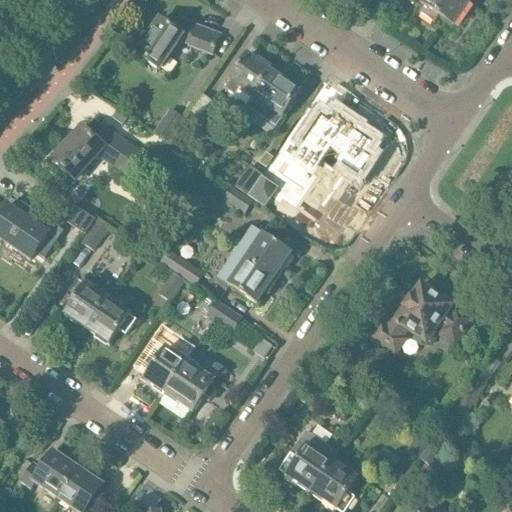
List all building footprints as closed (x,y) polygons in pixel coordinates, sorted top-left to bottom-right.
[(469,5),(461,0),(427,0),(423,7),(425,8),(421,15),(435,24),(439,18),(454,28),(469,5)] [(218,39),(207,34),(188,27),(179,21),(172,32),(159,23),(137,58),(158,72),(177,43),(210,57),(218,39)] [(244,111),(270,74),(269,73),(270,72),(259,64),(258,65),(247,58),(225,90),(236,97),(232,103),(244,111)] [(245,112),(240,119),(248,124),(254,116),(275,130),(300,93),(270,74),(244,111),(245,112)] [(171,110),(155,133),(169,143),(185,120),(171,110)] [(304,145),(293,161),(315,175),(326,159),(331,151),(338,155),(334,161),(359,177),(372,159),(366,155),(374,144),(354,130),(355,129),(340,119),(341,119),(338,117),(335,115),(330,123),(322,118),(304,145)] [(184,124),(170,144),(182,153),(197,132),(184,124)] [(60,171),(60,172),(66,177),(67,176),(76,184),(102,155),(107,159),(105,161),(125,176),(141,154),(106,131),(97,143),(83,129),(52,163),(60,171)] [(180,153),(164,141),(161,145),(159,143),(150,157),(171,172),(180,159),(177,157),(180,153)] [(185,155),(204,169),(210,161),(191,147),(185,155)] [(277,158),(262,180),(276,189),(291,167),(277,158)] [(236,191),(247,198),(261,177),(250,170),(236,191)] [(253,204),(231,188),(224,184),(218,193),(226,198),(224,201),(246,216),(253,204)] [(66,202),(56,217),(86,237),(96,223),(66,202)] [(7,209),(0,219),(0,245),(1,246),(3,242),(31,261),(36,255),(46,261),(65,234),(22,204),(16,214),(7,209)] [(97,223),(83,245),(95,253),(110,232),(97,223)] [(234,254),(274,281),(291,255),(252,228),(234,254)] [(169,253),(161,263),(196,286),(203,276),(169,253)] [(274,281),(234,254),(217,278),(257,305),(274,281)] [(174,276),(159,297),(171,305),(185,283),(174,276)] [(87,332),(108,302),(86,287),(85,289),(78,284),(68,298),(75,302),(65,317),(87,332)] [(403,340),(408,333),(427,347),(437,333),(440,335),(439,336),(456,348),(473,322),(456,311),(456,312),(452,310),(453,309),(422,287),(397,324),(393,322),(388,329),(382,325),(371,340),(396,357),(407,342),(403,340)] [(108,302),(87,332),(110,347),(120,333),(126,337),(136,324),(129,319),(131,317),(108,302)] [(216,322),(225,309),(218,304),(209,318),(216,322)] [(225,309),(216,322),(233,334),(242,321),(225,309)] [(254,352),(253,354),(264,361),(274,346),(263,339),(254,352)] [(166,395),(187,365),(166,351),(163,357),(157,352),(147,365),(154,369),(146,381),(166,395)] [(187,365),(166,395),(194,415),(215,384),(187,365)] [(489,386),(478,378),(458,408),(469,416),(489,386)] [(370,411),(378,400),(356,386),(349,396),(370,411)] [(422,431),(407,452),(420,461),(434,440),(422,431)] [(311,495),(312,496),(334,464),(333,464),(338,456),(306,434),(279,473),(286,477),(286,478),(303,489),(305,486),(313,491),(311,495)] [(431,468),(445,447),(434,440),(420,461),(431,468)] [(37,485),(61,501),(80,472),(56,456),(44,473),(35,467),(23,485),(33,491),(37,485)] [(358,482),(358,481),(334,464),(312,496),(336,511),(347,511),(355,501),(349,495),(358,482)] [(80,472),(61,501),(76,511),(99,511),(92,506),(104,489),(80,472)]
